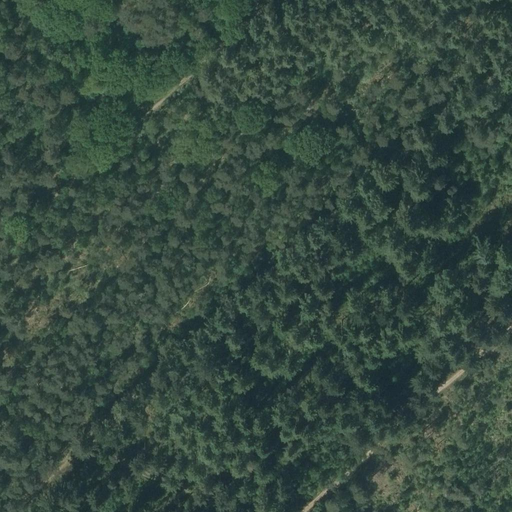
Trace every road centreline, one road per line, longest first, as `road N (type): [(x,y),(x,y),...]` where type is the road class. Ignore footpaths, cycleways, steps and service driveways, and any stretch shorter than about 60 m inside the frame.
road 1 (track): [(511,57),(9,511)]
road 2 (track): [(0,240),(266,0)]
road 3 (track): [(0,398),(248,511)]
